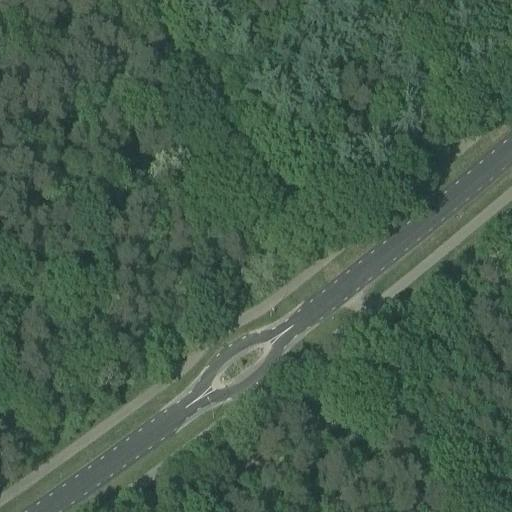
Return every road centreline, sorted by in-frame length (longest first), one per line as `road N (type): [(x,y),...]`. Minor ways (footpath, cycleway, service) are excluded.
road 1 (tertiary): [(45,511),(343,289),(511,150)]
road 2 (track): [(507,511),(343,289)]
